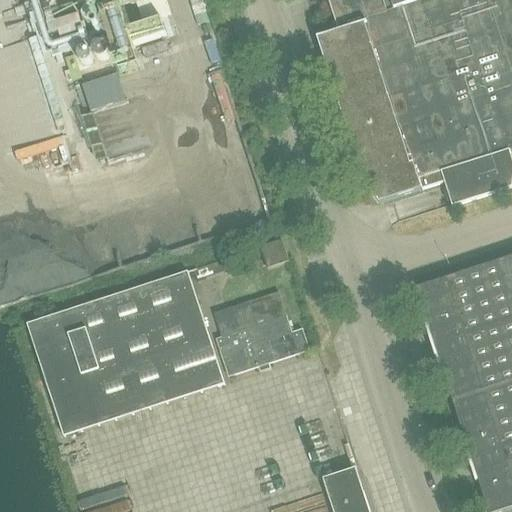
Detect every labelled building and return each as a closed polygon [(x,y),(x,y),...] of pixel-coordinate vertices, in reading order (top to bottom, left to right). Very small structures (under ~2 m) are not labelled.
[(75,0),(79,0),(100,62),(171,39),(158,0),(42,0),(45,10),(75,0)] [(511,0),(328,0),(337,25),(347,23),(349,29),(318,39),(332,81),(332,82),(364,182),(380,205),(423,191),(444,184),(445,186),(449,199),(452,206),(452,208),(472,201),(476,200),(511,188),(511,158),(510,150),(511,149),(511,0)] [(511,258),(416,290),(435,347),(511,322),(511,258)] [(65,438),(225,386),(189,274),(28,326),(65,438)] [(228,378),(230,378),(310,352),(303,330),(292,333),(279,294),(214,315),(222,339),(216,340),(228,378)] [(511,322),(435,347),(453,403),(511,383),(511,322)] [(511,445),(511,383),(453,403),(466,444),(471,459),(511,445)] [(488,511),(500,511),(511,508),(511,445),(471,459),(476,474),(488,511)] [(334,511),(369,511),(356,470),(324,481),(334,511)] [(117,481),(89,488),(93,502),(121,494),(117,481)]
